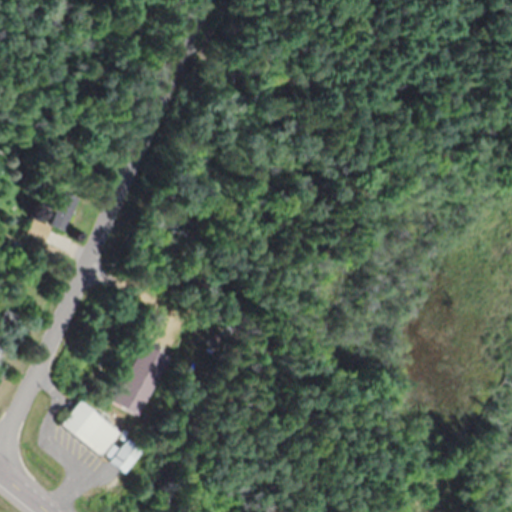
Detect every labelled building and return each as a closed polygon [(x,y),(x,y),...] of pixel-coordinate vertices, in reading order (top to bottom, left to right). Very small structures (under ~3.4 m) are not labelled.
[(39,243),(46,226),(60,231),(72,198),(59,193),(55,203),(45,199),(42,208),(50,210),(44,225),(25,218),(19,235),(39,243)] [(12,314),(1,308),(0,308),(0,323),(6,327),(12,314)] [(133,343),(104,404),(131,417),(160,356),(133,343)] [(96,456),(113,431),(70,401),(53,426),(96,456)] [(102,460),(116,474),(137,452),(123,439),(102,460)]
